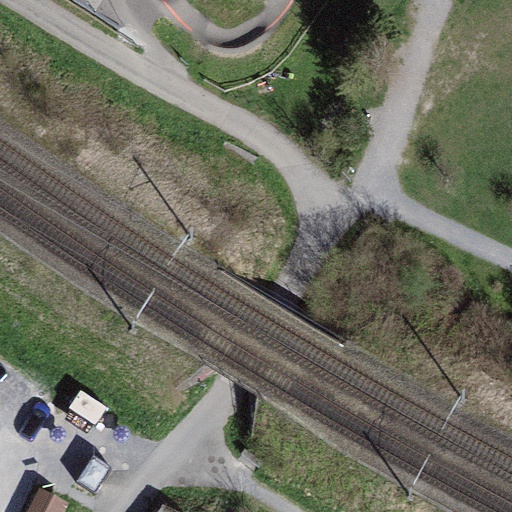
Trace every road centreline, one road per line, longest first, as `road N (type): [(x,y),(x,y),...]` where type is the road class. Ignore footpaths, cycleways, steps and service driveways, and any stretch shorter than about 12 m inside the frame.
road 1 (track): [(511,259),(399,205),(348,199),(383,161),(443,0)]
road 2 (residential): [(348,199),(314,238),(226,396),(120,511)]
road 3 (residential): [(348,199),(276,145),(23,0)]
